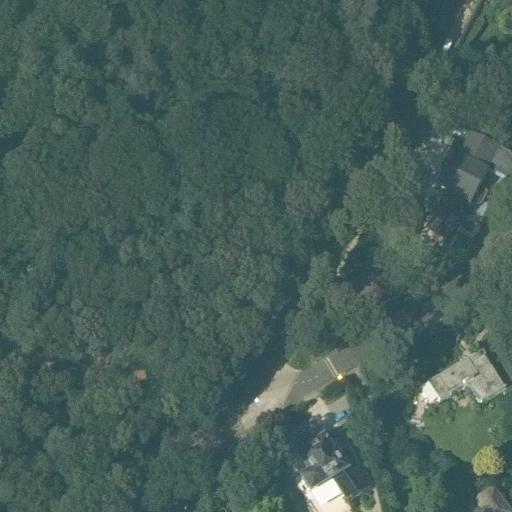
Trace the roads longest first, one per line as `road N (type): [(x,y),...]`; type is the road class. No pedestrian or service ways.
road 1 (tertiary): [(254,373),(448,0)]
road 2 (residential): [(254,373),(282,383),(324,374),(511,261)]
road 3 (tertiary): [(76,511),(204,428),(254,373)]
